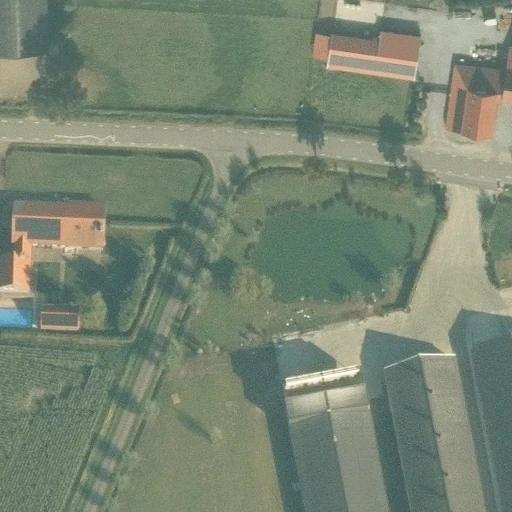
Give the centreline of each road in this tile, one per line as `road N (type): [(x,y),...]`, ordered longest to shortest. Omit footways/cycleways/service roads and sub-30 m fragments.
road 1 (unclassified): [(86,511),(239,139)]
road 2 (unclassified): [(239,139),(511,173)]
road 3 (unclassified): [(0,128),(239,139)]
